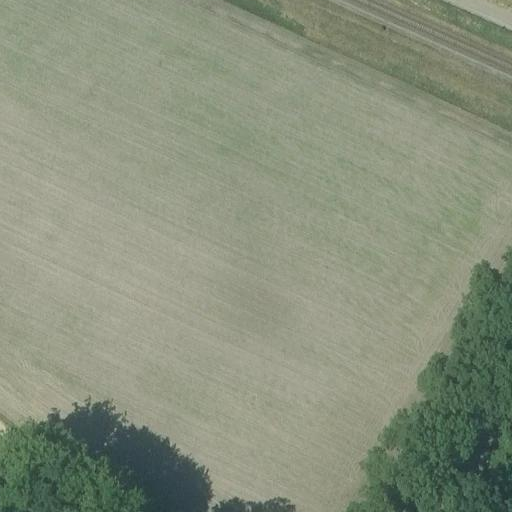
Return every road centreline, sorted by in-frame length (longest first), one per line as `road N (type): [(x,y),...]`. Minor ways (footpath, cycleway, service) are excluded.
road 1 (track): [(0,428),(119,511)]
road 2 (secondary): [(443,511),(511,388)]
